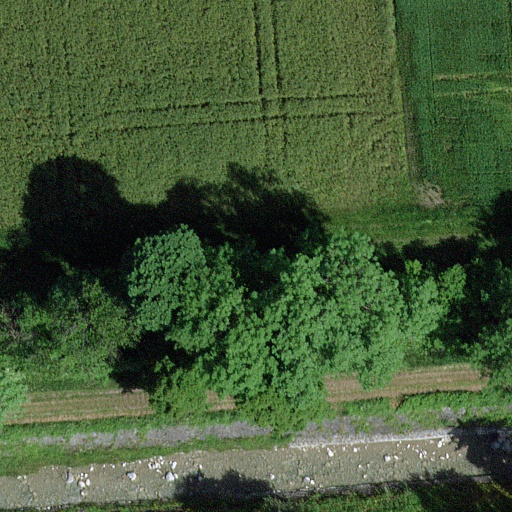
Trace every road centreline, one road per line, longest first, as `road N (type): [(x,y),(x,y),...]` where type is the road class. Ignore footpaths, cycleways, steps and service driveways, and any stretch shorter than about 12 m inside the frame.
road 1 (track): [(0,412),(511,375)]
road 2 (track): [(0,283),(511,254)]
